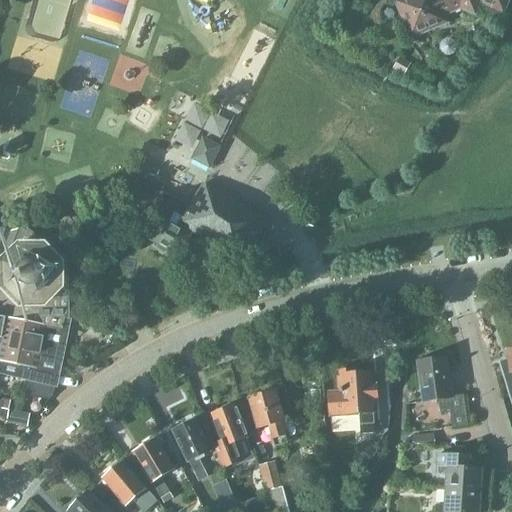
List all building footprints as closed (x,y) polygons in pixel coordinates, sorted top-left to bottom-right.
[(403,0),(396,3),(411,38),(447,23),(443,16),(461,9),(475,14),(479,4),(488,7),(503,14),(508,0),(403,0)] [(209,171),(219,152),(203,144),(193,163),(209,171)] [(192,232),(240,262),(266,221),(217,190),(216,192),(203,184),(182,218),(174,214),(169,223),(162,220),(150,241),(178,257),(192,232)] [(148,187),(138,206),(153,214),(163,194),(148,187)] [(0,254),(4,256),(6,252),(11,254),(20,246),(19,246),(23,237),(0,228),(0,254)] [(20,308),(45,309),(64,290),(64,265),(46,246),(20,246),(11,254),(2,263),(2,290),(20,308)] [(20,308),(18,321),(62,329),(63,321),(69,318),(69,290),(64,290),(45,309),(20,308)] [(27,381),(55,388),(56,388),(68,331),(62,329),(18,321),(5,319),(1,339),(0,345),(0,374),(26,381),(27,381)] [(501,363),(511,400),(511,348),(506,350),(508,361),(501,363)] [(418,362),(423,403),(438,401),(440,412),(450,411),(452,428),(468,425),(464,396),(452,398),(446,358),(418,362)] [(338,390),(340,390),(340,394),(343,394),(344,415),(359,414),(360,426),(375,425),(374,413),(373,401),(377,401),(376,386),(373,386),(372,374),(355,375),(355,371),(337,372),(338,390)] [(27,381),(24,396),(48,400),(53,397),(55,388),(27,381)] [(269,426),(272,440),(286,436),(282,422),(283,422),(275,392),(250,399),(258,429),(269,426)] [(0,409),(8,411),(10,402),(2,400),(2,402),(0,401),(0,409)] [(234,443),(247,438),(235,406),(211,415),(221,442),(214,445),(223,469),(241,462),(234,443)] [(8,411),(0,409),(0,418),(8,420),(9,411),(8,411)] [(30,415),(10,411),(8,421),(28,426),(30,415)] [(182,427),(173,432),(187,462),(190,461),(195,473),(205,469),(199,457),(210,451),(196,421),(194,422),(193,419),(181,425),(182,427)] [(152,483),(161,499),(170,493),(161,478),(174,470),(156,440),(154,442),(151,440),(144,444),(144,448),(134,454),(152,483)] [(448,477),(447,491),(485,493),(486,469),(463,468),(464,456),(439,454),(437,475),(448,477)] [(288,511),(275,462),(260,466),(267,493),(266,493),(271,511),(288,511)] [(126,506),(142,493),(144,496),(136,503),(143,511),(145,511),(156,503),(122,463),(113,471),(112,469),(105,475),(106,477),(103,479),(126,506)] [(435,506),(435,511),(483,511),(485,493),(447,491),(446,504),(435,506)] [(72,510),(70,511),(111,511),(105,506),(103,508),(88,494),(79,503),(77,502),(71,508),(72,510)]
